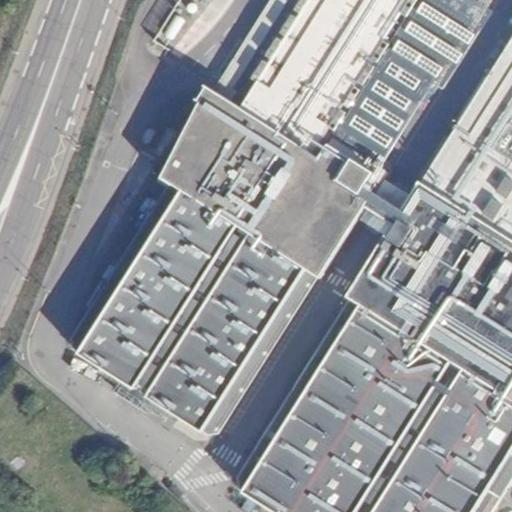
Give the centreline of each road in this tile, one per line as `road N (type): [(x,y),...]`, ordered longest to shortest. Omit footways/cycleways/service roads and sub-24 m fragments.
road 1 (secondary): [(0,269),(101,0)]
road 2 (secondary): [(62,0),(0,156)]
